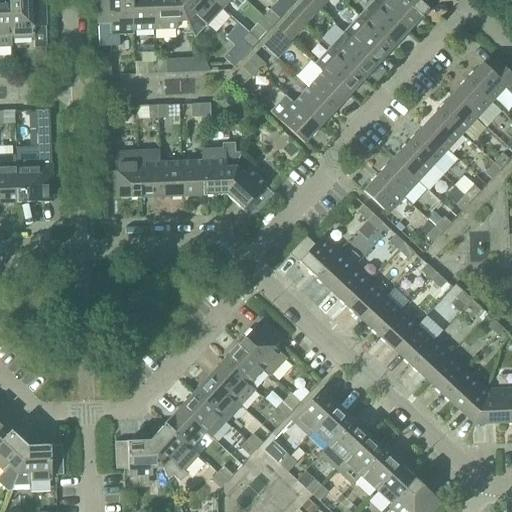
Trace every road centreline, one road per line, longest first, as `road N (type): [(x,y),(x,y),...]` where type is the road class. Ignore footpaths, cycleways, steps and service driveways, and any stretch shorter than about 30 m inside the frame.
road 1 (residential): [(244,262),(468,9)]
road 2 (residential): [(255,272),(493,486)]
road 3 (residential): [(79,247),(70,0)]
road 4 (residential): [(85,412),(132,412),(255,272)]
road 5 (residential): [(79,247),(200,243),(244,262)]
